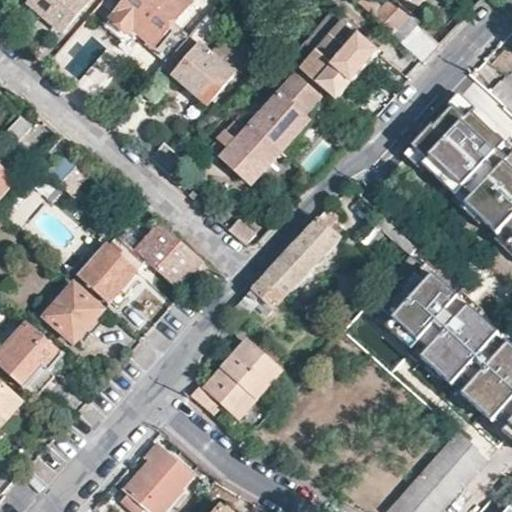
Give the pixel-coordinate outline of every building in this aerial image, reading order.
[(32,0),(31,2),(64,30),(89,0),(32,0)] [(154,46),(189,4),(184,0),(127,0),(105,27),(121,41),(117,46),(125,54),(130,48),(127,46),(138,33),(154,46)] [(429,0),(390,0),(382,8),(372,0),(352,0),(425,65),(441,47),(419,28),(413,34),(405,27),(429,0)] [(206,17),(189,37),(201,48),(218,27),(206,17)] [(381,52),(348,23),(318,53),(307,43),(292,61),(337,101),(381,52)] [(189,37),(164,66),(208,104),(254,52),(236,36),(215,59),(201,48),(189,37)] [(298,76),(252,128),(281,154),(311,121),(306,117),(323,98),(298,76)] [(511,86),(505,81),(493,94),(511,111),(511,86)] [(511,158),(449,102),(398,158),(486,236),(511,259),(511,158)] [(32,126),(21,116),(3,135),(14,146),(32,126)] [(281,154),(252,128),(242,140),(231,130),(216,147),(226,156),(224,159),(254,186),(281,154)] [(184,163),(166,148),(152,164),(171,180),(184,163)] [(94,180),(70,159),(60,172),(52,180),(75,201),(94,180)] [(60,172),(47,160),(41,171),(52,180),(60,172)] [(0,199),(18,181),(0,164),(0,199)] [(8,218),(22,228),(45,198),(31,187),(8,218)] [(340,220),(329,209),(316,224),(272,272),(271,271),(251,293),(232,315),(239,322),(243,319),(257,304),(256,302),(262,296),(276,309),(292,291),(295,292),(341,240),(332,230),(340,220)] [(238,218),(227,229),(246,246),(256,234),(238,218)] [(378,226),(411,257),(417,249),(385,220),(378,226)] [(204,263),(161,223),(142,244),(138,240),(139,237),(123,224),(114,234),(148,263),(178,290),(193,275),(204,263)] [(148,263),(114,234),(110,230),(102,239),(110,247),(81,280),(109,305),(110,303),(117,309),(131,292),(126,288),(148,263)] [(218,276),(204,263),(193,275),(207,288),(218,276)] [(511,346),(422,267),(375,319),(502,431),(511,419),(511,346)] [(107,319),(101,314),(101,310),(74,287),(45,319),(73,344),(85,332),(91,337),(107,319)] [(48,373),(63,356),(29,326),(0,358),(0,366),(36,398),(54,378),(48,373)] [(201,385),(192,395),(191,397),(215,417),(225,406),(240,419),(282,375),(248,344),(206,390),(201,385)] [(0,428),(24,402),(0,381),(0,428)] [(442,511),(488,462),(460,437),(392,511),(442,511)] [(182,492),(196,477),(158,444),(145,458),(149,463),(126,488),(123,487),(121,490),(126,495),(121,502),(133,511),(166,511),(184,493),(182,492)]
